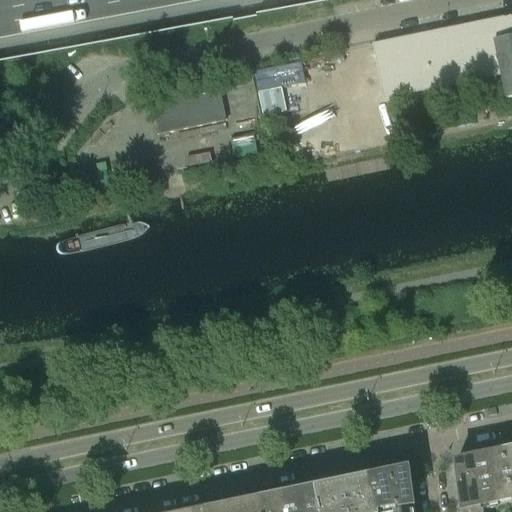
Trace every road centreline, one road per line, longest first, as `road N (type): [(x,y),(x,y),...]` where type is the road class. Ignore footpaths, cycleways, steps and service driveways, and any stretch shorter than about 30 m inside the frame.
road 1 (secondary): [(511,356),(0,463)]
road 2 (unclassified): [(0,187),(107,79),(463,0)]
road 3 (secondary): [(9,493),(511,382)]
road 4 (residential): [(79,511),(425,440)]
